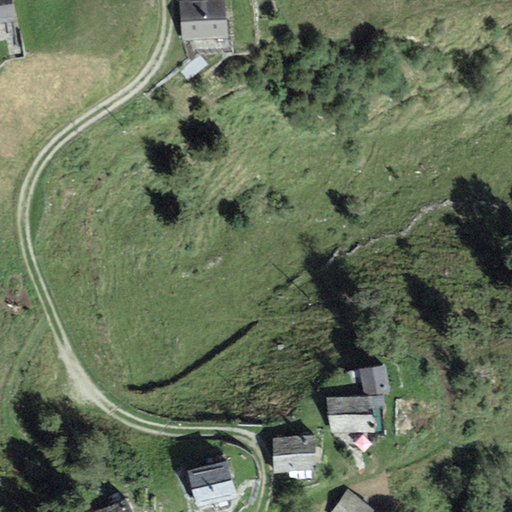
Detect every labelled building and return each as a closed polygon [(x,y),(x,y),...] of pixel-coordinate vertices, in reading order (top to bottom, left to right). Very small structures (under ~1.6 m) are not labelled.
[(3,0),(0,0),(0,36),(8,36),(3,0)] [(218,5),(177,10),(181,46),(222,42),(218,5)] [(326,374),(327,396),(362,393),(361,371),(326,374)] [(330,398),(332,428),(372,426),(370,396),(330,398)] [(308,437),(272,441),(277,473),(312,468),(308,437)] [(222,462),(190,472),(199,502),(231,492),(222,462)] [(345,496),(332,511),(365,511),(366,511),(345,496)] [(128,511),(124,502),(100,511),(128,511)]
